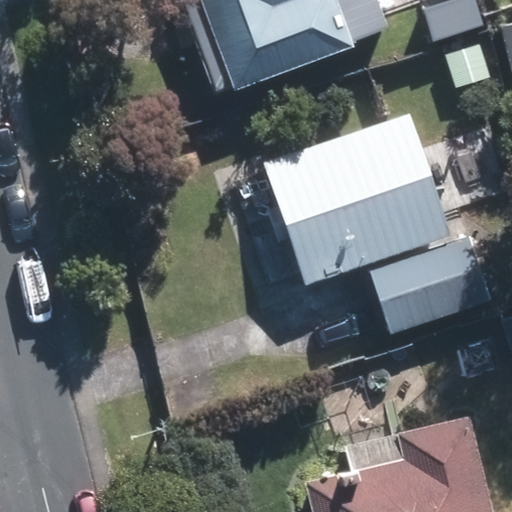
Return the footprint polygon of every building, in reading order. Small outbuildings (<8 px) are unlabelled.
[(381,26),(371,0),(177,0),(212,90),(381,26)] [(422,0),(428,15),(465,0),(422,0)] [(511,20),(499,24),(511,70),(511,20)] [(395,130),(262,173),(299,283),(432,239),(395,130)] [(463,244),(367,275),(386,336),(483,305),(463,244)] [(474,511),(455,427),(401,440),(408,469),(304,493),(308,511),(474,511)]
